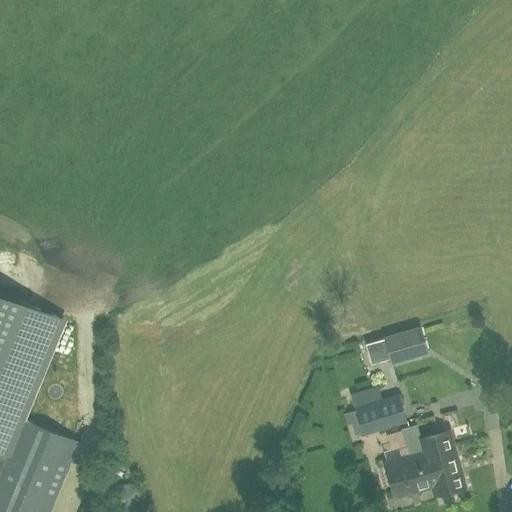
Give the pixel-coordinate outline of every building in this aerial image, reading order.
[(0,478),(9,456),(8,456),(23,419),(64,320),(0,294),(0,478)] [(391,364),(428,353),(421,327),(365,343),(371,363),(390,358),(391,364)] [(400,394),(374,402),(382,430),(407,422),(400,394)] [(382,430),(374,402),(353,408),(363,437),(408,423),(407,422),(382,430)] [(9,456),(0,478),(0,511),(50,511),(76,449),(79,443),(23,419),(8,456),(9,456)] [(433,487),(415,425),(402,429),(410,457),(385,464),(394,498),(433,487)] [(465,488),(454,449),(453,444),(439,448),(435,435),(421,438),(418,425),(415,425),(433,487),(435,496),(465,488)]
